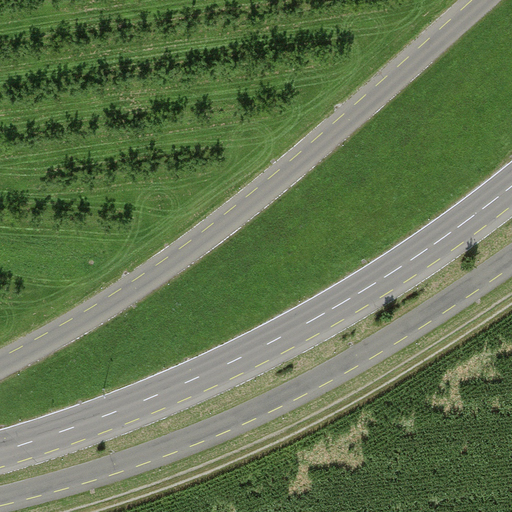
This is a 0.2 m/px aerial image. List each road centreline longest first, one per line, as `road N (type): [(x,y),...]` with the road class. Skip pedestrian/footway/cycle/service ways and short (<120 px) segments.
road 1 (primary): [(489,0),(228,228),(108,312),(0,373)]
road 2 (primary): [(0,456),(164,398),(273,348),(388,279),(511,189)]
road 3 (primary): [(0,501),(155,456),(295,394),(511,258)]
road 4 (track): [(82,511),(274,440),(511,299)]
